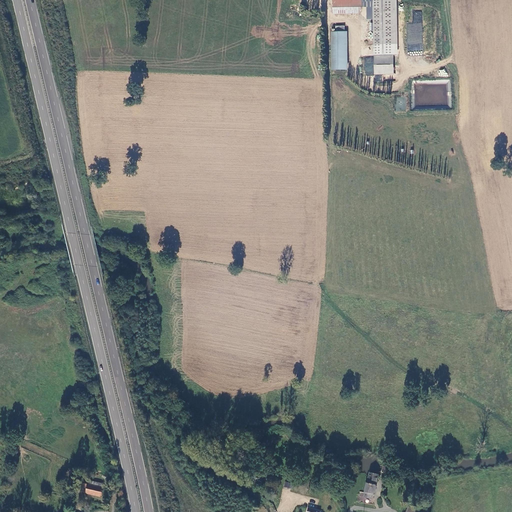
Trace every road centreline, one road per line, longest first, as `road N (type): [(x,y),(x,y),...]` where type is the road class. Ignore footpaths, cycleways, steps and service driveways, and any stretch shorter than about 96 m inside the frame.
road 1 (trunk): [(149,511),(30,0)]
road 2 (trunk): [(17,0),(136,511)]
road 3 (track): [(482,225),(511,389)]
